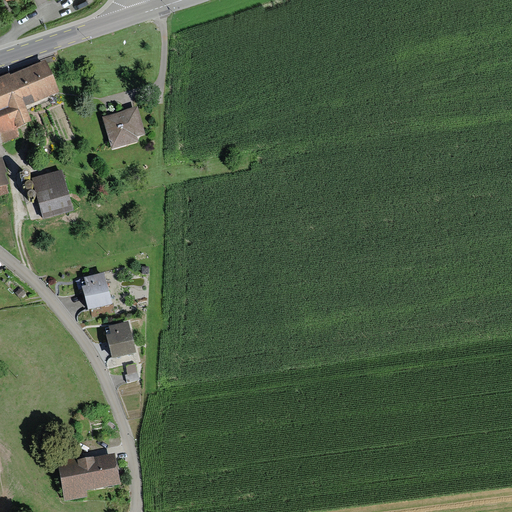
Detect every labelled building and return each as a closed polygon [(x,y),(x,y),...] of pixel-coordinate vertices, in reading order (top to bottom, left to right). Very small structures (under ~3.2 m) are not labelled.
[(11,72),(0,76),(0,141),(1,143),(19,135),(16,128),(33,120),(27,105),(59,91),(45,60),(12,74),(11,72)] [(136,106),(103,117),(114,149),(139,141),(138,136),(145,134),(136,106)] [(2,157),(0,157),(0,195),(9,192),(7,185),(10,184),(6,173),(8,173),(2,157)] [(74,209),(61,168),(31,177),(44,218),(74,209)] [(89,310),(112,304),(104,273),(85,278),(85,281),(82,282),(83,286),(82,286),(89,310)] [(113,359),(136,353),(128,321),(110,326),(110,328),(106,329),(108,335),(107,335),(113,359)] [(139,380),(135,364),(126,366),(127,374),(125,374),(127,383),(139,380)] [(111,460),(60,471),(65,497),(117,485),(111,460)]
